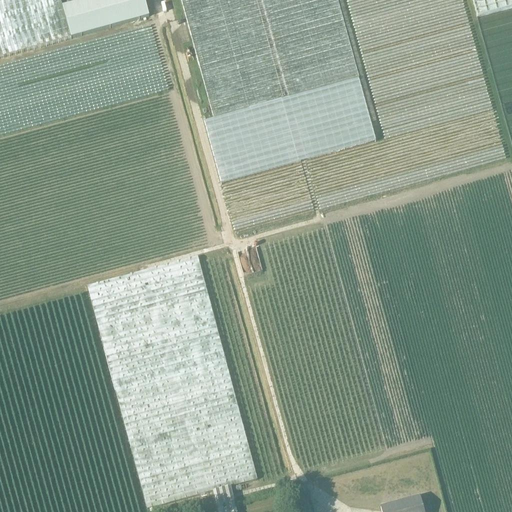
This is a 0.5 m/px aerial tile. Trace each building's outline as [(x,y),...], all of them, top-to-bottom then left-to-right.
[(59,0),(0,0),(0,58),(148,17),(143,0),(89,0),(62,8),(59,0)] [(180,0),(213,119),(203,122),(221,184),(375,142),(335,0),(180,0)] [(511,0),(472,0),(477,17),(511,7),(511,0)] [(236,511),(230,487),(257,480),(197,257),(87,288),(147,510),(212,493),(216,511),(236,511)] [(380,511),(423,511),(419,496),(379,507),(380,511)]
